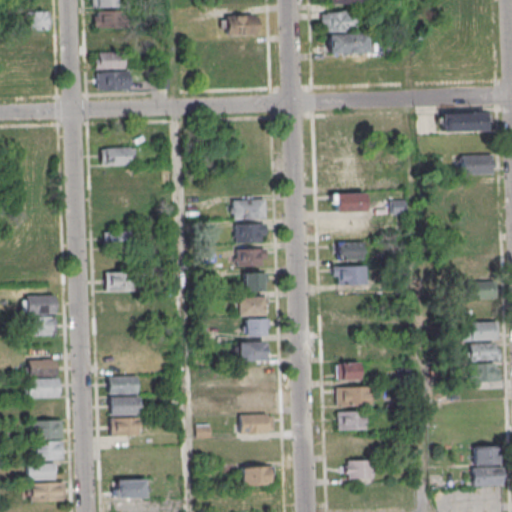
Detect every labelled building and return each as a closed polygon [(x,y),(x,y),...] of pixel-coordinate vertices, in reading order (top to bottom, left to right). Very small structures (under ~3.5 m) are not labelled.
[(456,0),(457,15),(485,15),(485,0),(456,0)] [(48,11),(17,10),(16,51),(47,52),(48,11)] [(353,11),(320,11),(320,31),(353,31),(353,11)] [(92,15),(92,46),(126,46),(125,15),(92,15)] [(224,34),(256,34),(256,15),(224,15),(224,34)] [(365,53),(365,33),(325,33),(325,53),(365,53)] [(215,59),(254,59),(254,40),(215,40),(215,59)] [(93,53),(93,69),(124,69),(124,53),(93,53)] [(152,90),(152,73),(94,73),(94,90),(152,90)] [(485,112),(441,112),(441,130),(485,130),(485,112)] [(352,162),(352,144),(331,144),(331,162),(352,162)] [(99,164),(133,164),(133,147),(99,147),(99,164)] [(492,174),(492,155),(459,155),(459,174),(492,174)] [(100,207),(128,207),(128,168),(100,168),(100,207)] [(363,168),(330,168),(330,186),(363,186),(363,168)] [(257,175),(238,175),(238,193),(257,193),(257,175)] [(490,196),(491,196),(491,177),(464,177),(463,215),(490,215),(490,196)] [(363,211),(363,192),(330,192),(330,211),(363,211)] [(229,199),(229,218),(263,218),(263,199),(229,199)] [(330,216),(330,235),(364,235),(364,216),(330,216)] [(490,217),(464,217),(464,235),(490,235),(490,217)] [(264,223),(232,223),(232,242),(264,242),(264,223)] [(129,231),(102,231),(102,249),(129,249),(129,231)] [(330,259),(362,259),(362,241),(330,241),(330,259)] [(263,248),(236,248),(236,265),(263,265),(263,248)] [(26,254),(26,271),(51,271),(51,254),(26,254)] [(465,277),(491,277),(491,259),(465,259),(465,277)] [(331,265),(331,284),(364,284),(364,265),(331,265)] [(103,289),(132,289),(132,271),(103,271),(103,289)] [(264,271),(242,271),(242,290),(264,290),(264,271)] [(467,300),(467,319),(493,319),(493,281),(465,281),(465,300),(467,300)] [(138,311),(138,293),(103,293),(103,311),(138,311)] [(53,313),(53,294),(20,294),(20,313),(53,313)] [(234,296),(234,314),(265,314),(265,296),(234,296)] [(364,314),(333,314),(333,333),(364,333),(364,314)] [(54,335),(54,316),(27,316),(27,335),(54,335)] [(267,318),(243,318),(243,335),(267,335),(267,318)] [(467,342),(468,381),(498,381),(498,340),(497,340),(496,321),(468,322),(468,342),(467,342)] [(105,334),(105,353),(136,353),(136,334),(105,334)] [(334,357),(361,357),(361,339),(334,339),(334,357)] [(264,341),(237,341),(237,360),(264,360),(264,341)] [(25,359),(25,397),(56,397),(56,359),(25,359)] [(335,379),(358,379),(358,362),(335,362),(335,379)] [(237,384),(264,384),(264,366),(237,366),(237,384)] [(136,393),(136,375),(106,375),(106,393),(136,393)] [(334,405),(371,405),(371,387),(334,387),(334,405)] [(269,390),(240,390),(240,408),(269,408),(269,390)] [(108,414),(138,414),(138,396),(108,396),(108,414)] [(31,401),(31,440),(32,440),(32,459),(61,459),(61,438),(60,438),(60,400),(31,401)] [(366,411),(336,411),(336,429),(366,429),(366,411)] [(270,414),(237,414),(237,434),(270,434),(270,414)] [(108,417),(108,435),(137,435),(137,417),(108,417)] [(472,464),(495,464),(495,446),(472,446),(472,464)] [(111,459),(111,498),(143,498),(143,478),(142,478),(141,458),(111,459)] [(369,460),(344,460),(344,477),(369,477),(369,460)] [(26,479),(53,479),(53,463),(26,463),(26,479)] [(239,467),(239,485),(271,485),(271,467),(239,467)] [(501,468),(470,468),(470,486),(501,486),(501,468)] [(26,500),(62,500),(62,482),(26,482),(26,500)]
